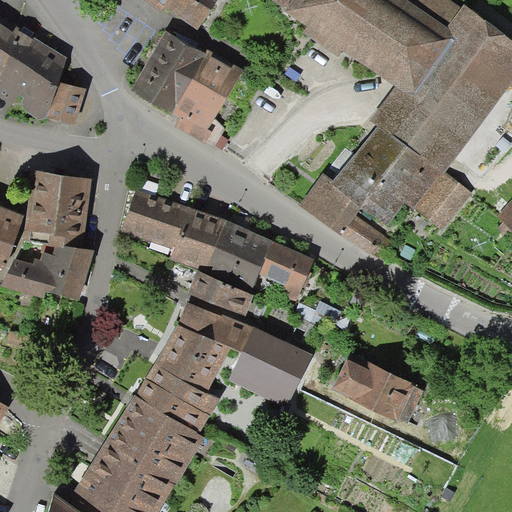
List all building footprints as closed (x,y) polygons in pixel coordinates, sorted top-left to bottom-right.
[(0,0),(0,76),(6,79),(0,88),(0,96),(52,128),(54,118),(82,129),(91,89),(70,85),(68,70),(73,61),(0,12),(0,0)] [(225,0),(143,0),(200,38),(225,0)] [(276,0),(274,4),(401,87),(306,209),(344,239),(368,208),(393,230),(412,206),(446,235),(475,196),(450,177),(511,94),(511,209),(501,222),(511,231),(511,34),(459,0),(453,0),(451,2),(447,0),(276,0)] [(167,38),(135,96),(208,136),(240,78),(167,38)] [(96,180),(38,173),(28,236),(87,245),(96,180)] [(319,265),(132,190),(122,234),(174,252),(172,259),(254,292),(261,276),(285,287),(280,299),(302,309),(319,265)] [(31,217),(0,204),(0,277),(7,279),(31,217)] [(44,267),(20,260),(11,290),(49,301),(52,292),(83,301),(97,255),(63,245),(58,259),(48,256),(44,267)] [(195,272),(188,293),(245,316),(253,297),(195,272)] [(77,491),(107,511),(163,511),(210,438),(198,429),(229,380),(291,410),(315,355),(193,303),(77,491)] [(409,424),(426,387),(354,354),(337,391),(409,424)] [(0,511),(0,430),(12,410),(0,401),(0,511)] [(79,511),(61,500),(54,511),(79,511)]
